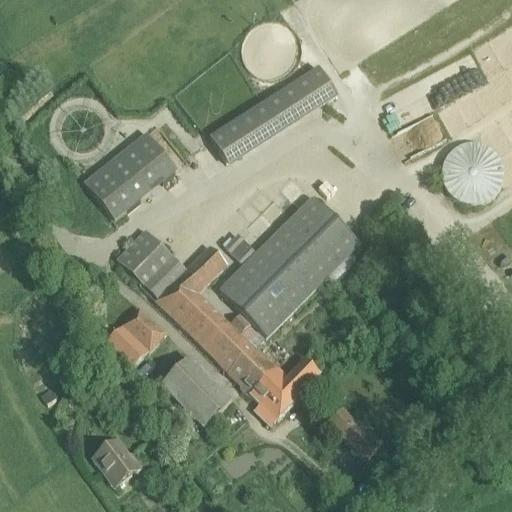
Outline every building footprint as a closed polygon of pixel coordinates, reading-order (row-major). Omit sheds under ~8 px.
[(230,174),(338,103),(318,72),(210,143),(230,174)] [(115,225),(178,175),(148,138),(85,188),(115,225)] [(498,162),(495,158),(491,154),(486,152),(481,150),(476,149),(471,149),(466,150),(461,151),(456,154),(452,157),(448,160),(446,165),(443,169),(442,174),(442,180),(442,185),(444,190),(446,195),(449,199),(452,203),(457,206),(461,208),(466,210),(472,211),(477,210),(482,209),(487,207),(491,204),(495,201),(498,197),(501,192),(503,187),(503,182),(503,176),(502,171),(501,166),(498,162)] [(62,183),(94,163),(88,153),(56,173),(62,183)] [(242,270),(218,294),(266,342),(360,250),(312,202),(255,258),(235,239),(223,251),(242,270)] [(144,234),(117,263),(142,287),(141,288),(158,305),(156,307),(230,379),(229,381),(240,392),(240,396),(246,401),(250,402),(261,413),(258,417),(273,432),(319,383),(304,368),(288,384),(256,353),(265,344),(241,320),(231,330),(198,298),(226,269),(210,252),(187,275),(170,258),(144,234)] [(132,376),(167,341),(140,315),(105,351),(132,376)] [(202,436),(231,407),(191,367),(162,396),(202,436)] [(366,466),(381,450),(341,414),(327,430),(366,466)] [(511,466),(511,448),(507,444),(488,464),(502,477),(511,466)] [(137,477),(139,475),(130,462),(127,464),(116,449),(93,466),(115,495),(137,478),(137,477)]
